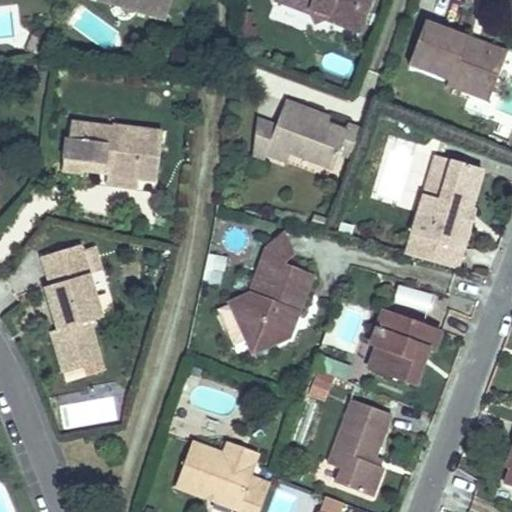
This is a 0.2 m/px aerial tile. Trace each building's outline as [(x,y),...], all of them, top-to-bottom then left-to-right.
[(164,20),(170,0),(98,0),(111,4),(116,1),(134,6),(137,11),(164,20)] [(276,0),(277,0),(311,13),(313,8),(328,14),(327,19),(359,31),(370,0),(276,0)] [(134,6),(116,1),(111,4),(115,5),(134,11),(137,11),(134,6)] [(313,8),(311,13),(316,23),(327,19),(328,14),(313,8)] [(427,20),(410,65),(449,80),(447,86),(465,93),(468,83),(492,92),(505,57),(466,43),(468,35),(427,20)] [(468,35),(466,43),(505,57),(508,51),(468,35)] [(33,55),(40,39),(32,37),(26,53),(33,55)] [(468,83),(465,93),(488,101),(492,92),(468,83)] [(286,100),(277,126),(257,118),(253,154),(265,159),(267,154),(271,145),(290,152),(333,169),(339,153),(348,131),(347,130),(328,123),(320,120),(322,114),(286,100)] [(322,114),(320,120),(328,123),(330,117),(322,114)] [(91,120),(75,117),(71,133),(88,137),(91,120)] [(165,135),(117,124),(116,126),(91,120),(88,137),(71,133),(69,133),(62,165),(82,170),(83,166),(97,170),(102,165),(108,166),(107,172),(104,183),(135,190),(137,180),(155,183),(165,135)] [(347,130),(348,131),(339,153),(354,158),(364,131),(349,124),(347,130)] [(271,145),(267,154),(287,161),(290,152),(271,145)] [(437,155),(425,195),(441,199),(453,160),(437,155)] [(412,243),(408,255),(422,259),(457,269),(458,269),(464,249),(460,248),(467,223),(460,221),(463,208),(471,209),(471,208),(482,169),(453,160),(441,199),(425,195),(418,220),(432,224),(426,247),(412,243)] [(460,248),(464,249),(475,210),(471,208),(471,209),(463,208),(460,221),(467,223),(460,248)] [(432,224),(418,220),(412,243),(426,247),(432,224)] [(245,248),(245,234),(226,234),(226,248),(245,248)] [(283,321),(287,309),(299,313),(312,276),(284,265),(285,261),(293,254),(284,235),(267,248),(252,295),(233,303),(250,341),(266,334),(271,345),(290,337),(283,321)] [(88,279),(81,255),(80,250),(41,260),(49,289),(44,291),(55,334),(48,335),(59,376),(97,366),(86,326),(99,323),(88,279)] [(100,276),(94,252),(81,255),(88,279),(100,276)] [(428,313),(432,294),(395,286),(391,305),(428,313)] [(384,311),(372,345),(378,348),(370,369),(408,383),(421,346),(428,349),(434,351),(441,332),(384,311)] [(266,334),(250,341),(255,352),(271,345),(266,334)] [(421,346),(408,383),(415,385),(428,349),(421,346)] [(320,359),(316,373),(345,382),(350,367),(320,359)] [(323,402),(330,383),(312,377),(305,396),(323,402)] [(113,394),(61,400),(65,427),(117,421),(113,394)] [(353,400),(329,465),(342,470),(337,484),(374,497),(385,468),(380,466),(374,464),(377,458),(392,415),(353,400)] [(193,443),(177,487),(209,499),(211,493),(218,496),(215,501),(239,510),(237,511),(260,511),(271,486),(252,478),(256,467),(255,466),(224,454),(193,443)] [(229,444),(224,454),(255,466),(259,455),(229,444)] [(382,460),(377,458),(374,464),(380,466),(382,460)]
